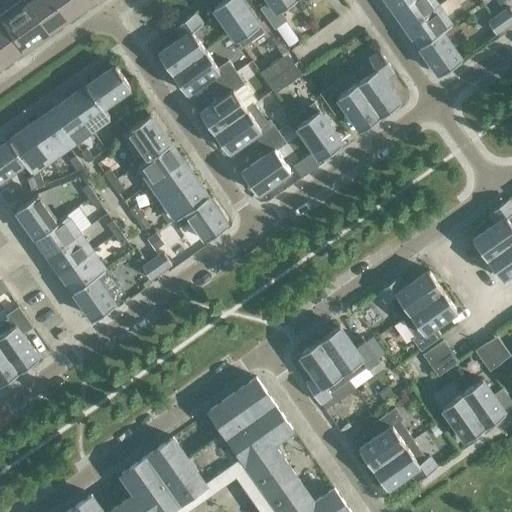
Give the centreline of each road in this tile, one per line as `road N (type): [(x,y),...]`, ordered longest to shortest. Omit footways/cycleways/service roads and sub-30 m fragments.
road 1 (residential): [(255,227),(102,14),(0,87)]
road 2 (residential): [(255,227),(0,413)]
road 3 (residential): [(269,355),(496,193)]
road 4 (residential): [(45,511),(269,355)]
road 5 (residential): [(435,102),(255,227)]
road 6 (residential): [(269,355),(380,511)]
road 7 (residential): [(435,102),(363,0)]
